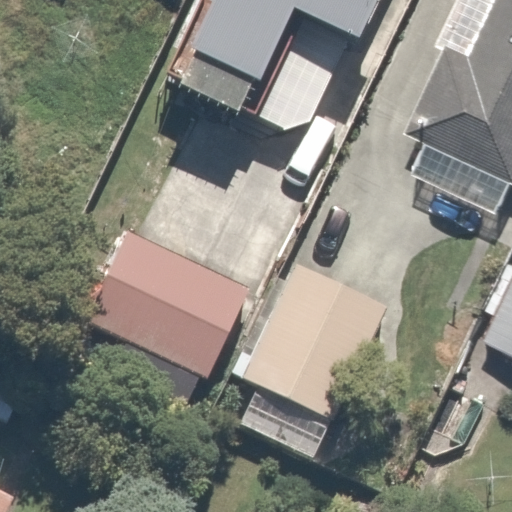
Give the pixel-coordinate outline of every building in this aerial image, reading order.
[(361,40),(379,0),(230,0),(187,95),(245,121),(295,10),(361,40)] [(511,176),(511,0),(503,0),(480,51),(454,39),(412,131),(511,176)] [(249,294),(130,237),(84,332),(203,389),(249,294)] [(388,308),(295,265),(238,388),(332,431),(388,308)] [(511,307),(487,364),(511,375),(511,307)] [(0,511),(12,511),(18,501),(0,491),(0,511)]
